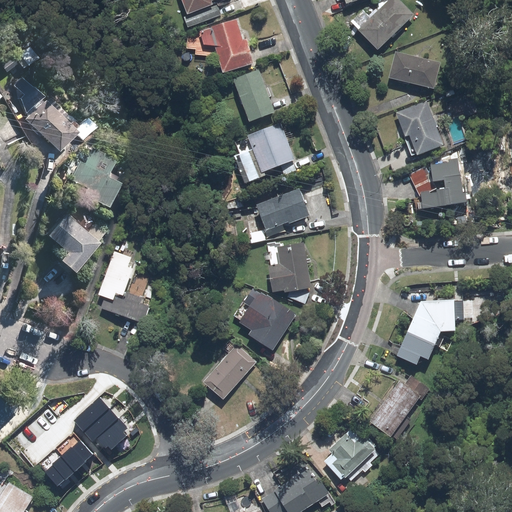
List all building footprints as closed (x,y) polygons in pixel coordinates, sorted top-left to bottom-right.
[(185,0),(192,15),(218,5),(216,0),(185,0)] [(383,49),(419,14),(404,0),(390,0),(373,17),(367,10),(355,22),(383,49)] [(247,39),(239,18),(216,27),(215,24),(199,30),(209,54),(220,49),(230,73),(262,60),(253,37),(247,39)] [(41,53),(32,41),(15,55),(24,66),(41,53)] [(438,65),(393,54),(386,82),(430,93),(438,65)] [(281,112),(263,68),(238,78),(256,122),(281,112)] [(79,122),(50,95),(45,101),(40,96),(36,101),(36,100),(36,99),(36,98),(36,97),(36,96),(36,95),(35,94),(34,94),(34,93),(33,93),(32,93),(31,92),(30,92),(29,92),(28,93),(27,93),(27,94),(26,94),(25,95),(25,96),(25,97),(24,98),(24,99),(25,100),(25,101),(25,102),(26,103),(27,103),(27,104),(28,104),(29,104),(30,104),(31,104),(33,104),(24,113),(62,149),(77,132),(83,138),(97,123),(88,114),(79,122)] [(426,103),(393,117),(402,140),(406,139),(414,159),(444,148),(426,103)] [(298,158),(284,122),(253,134),(267,170),(298,158)] [(116,157),(88,141),(69,176),(91,188),(88,193),(108,204),(123,177),(109,169),(116,157)] [(464,204),(455,163),(424,169),(409,177),(418,194),(417,213),(464,204)] [(315,210),(304,186),(262,205),(273,229),(315,210)] [(77,267),(100,238),(97,236),(103,228),(94,221),(91,225),(83,219),(81,222),(67,211),(49,234),(68,248),(62,255),(77,267)] [(316,286),(307,240),(281,245),(285,265),(275,267),(280,293),(316,286)] [(135,258),(117,251),(98,304),(149,323),(156,304),(146,301),(148,295),(131,288),(138,266),(133,264),(135,258)] [(300,312),(277,298),(275,302),(263,295),(246,322),(257,329),(254,335),(277,349),(300,312)] [(465,305),(418,304),(395,361),(412,369),(416,360),(424,363),(437,336),(451,337),(451,325),(464,325),(465,305)] [(260,360),(239,344),(208,382),(229,399),(260,360)] [(408,419),(425,393),(404,378),(398,387),(393,384),(383,398),(387,400),(375,419),(402,437),(413,422),(408,419)] [(104,434),(84,411),(44,446),(64,469),(104,434)] [(381,447),(357,423),(332,448),(335,452),(327,459),(347,479),(370,457),(374,460),(382,452),(379,449),(381,447)] [(295,511),(300,511),(333,491),(326,480),(323,482),(312,465),(306,469),(301,460),(279,475),(285,483),(279,487),(295,511)] [(28,511),(37,495),(12,482),(0,505),(0,509),(5,511),(28,511)]
